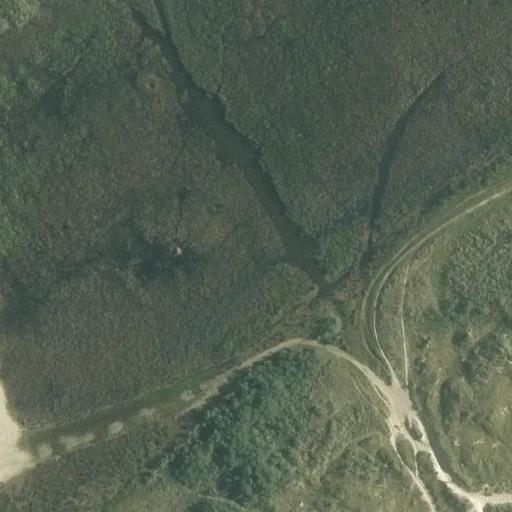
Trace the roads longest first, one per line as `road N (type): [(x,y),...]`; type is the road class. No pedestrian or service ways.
road 1 (unknown): [(96,0),(143,43),(291,277),(353,321)]
road 2 (unknown): [(353,321),(463,478),(461,496),(473,511)]
